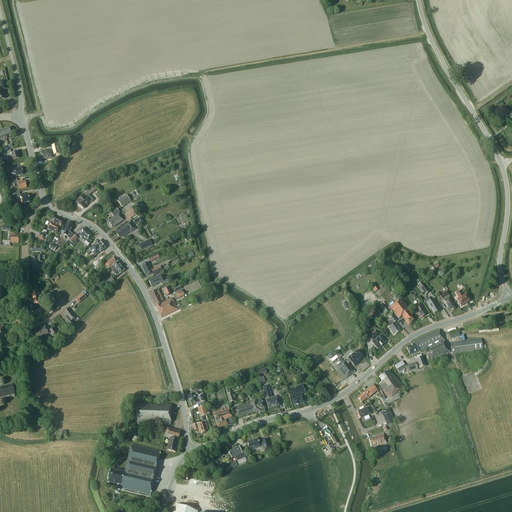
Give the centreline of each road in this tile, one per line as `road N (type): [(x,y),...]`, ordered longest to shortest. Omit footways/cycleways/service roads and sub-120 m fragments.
road 1 (tertiary): [(192,450),(328,402),(415,334),(511,295)]
road 2 (tertiary): [(511,294),(499,267),(507,217),(500,163),(439,57),(418,0)]
road 3 (tertiary): [(192,450),(140,284),(93,226),(44,199)]
road 4 (residential): [(54,287),(66,305),(30,328),(25,300),(29,220),(44,199)]
